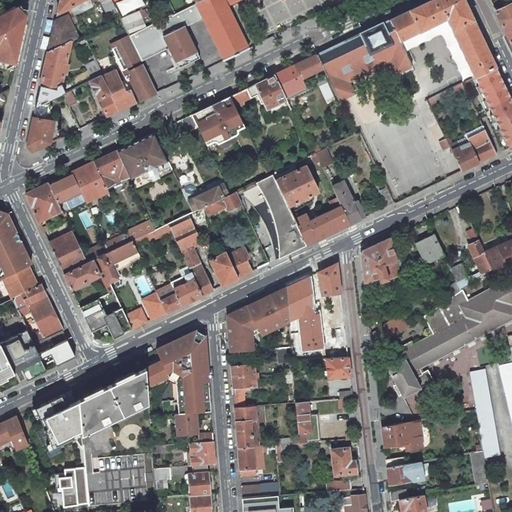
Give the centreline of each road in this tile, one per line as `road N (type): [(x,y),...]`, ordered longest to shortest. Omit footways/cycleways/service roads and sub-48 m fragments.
road 1 (residential): [(7,184),(394,0)]
road 2 (residential): [(377,511),(346,243)]
road 3 (residential): [(214,306),(229,511)]
road 4 (residential): [(7,184),(93,363)]
road 5 (residential): [(44,0),(7,184)]
road 6 (residential): [(346,243),(511,163)]
road 7 (residential): [(214,306),(346,243)]
road 8 (residential): [(93,363),(214,306)]
